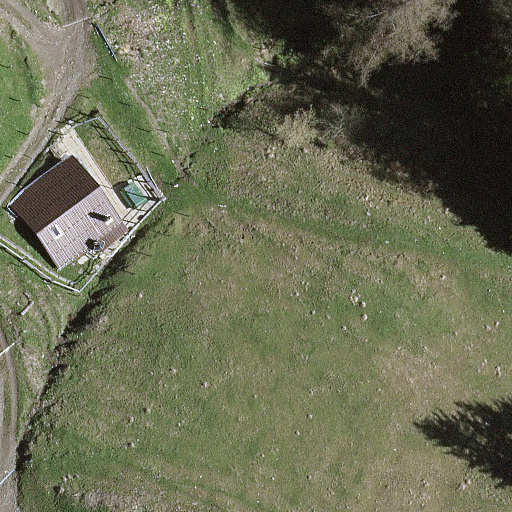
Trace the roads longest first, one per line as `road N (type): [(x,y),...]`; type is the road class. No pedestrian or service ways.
road 1 (track): [(0,499),(10,459),(0,336)]
road 2 (track): [(0,191),(68,88),(75,71),(70,50)]
